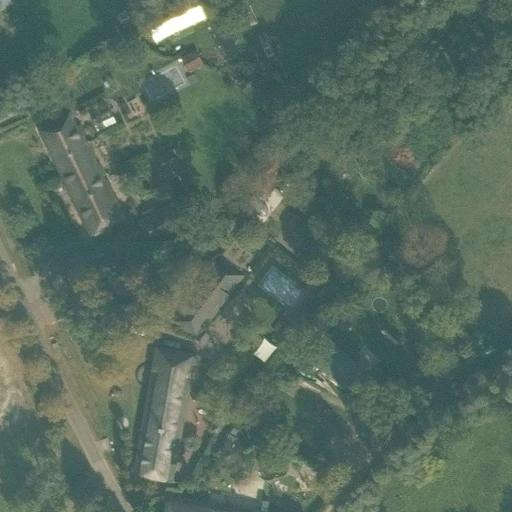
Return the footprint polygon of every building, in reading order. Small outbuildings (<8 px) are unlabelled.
[(196,52),(183,59),(189,73),(203,66),(196,52)] [(38,126),(91,235),(122,221),(68,111),(38,126)] [(168,180),(182,173),(174,159),(169,151),(158,157),(163,165),(161,166),(168,180)] [(152,247),(188,228),(174,202),(138,221),(152,247)] [(194,338),(241,275),(219,259),(172,322),(194,338)] [(327,340),(311,358),(356,399),(372,381),(327,340)] [(196,356),(176,352),(157,348),(134,474),(172,481),(175,461),(196,356)] [(464,356),(451,365),(460,378),(473,370),(464,356)] [(399,404),(414,420),(434,401),(418,385),(399,404)] [(336,472),(356,433),(270,389),(252,424),(269,433),(267,437),(336,472)] [(218,414),(209,426),(218,434),(228,422),(218,414)] [(237,429),(227,423),(211,449),(223,456),(235,437),(233,435),(237,429)] [(169,498),(165,511),(246,511),(207,505),(188,501),(169,498)]
